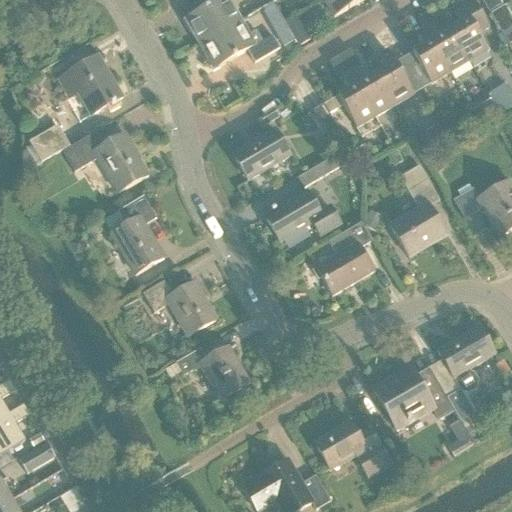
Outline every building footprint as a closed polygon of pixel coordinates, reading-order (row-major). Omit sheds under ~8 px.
[(199,46),(241,22),(228,0),(217,0),(218,2),(185,22),(199,46)] [(323,0),(334,19),(366,0),(323,0)] [(498,0),(480,0),(489,14),(502,7),(498,0)] [(450,31),(469,63),(488,52),(478,35),(490,28),(473,1),(454,12),(461,24),(450,31)] [(439,37),(432,25),(426,15),(418,19),(424,30),(450,74),(469,63),(450,31),(439,37)] [(241,22),(199,46),(214,71),(247,52),(255,65),(280,50),(272,37),(263,42),(256,31),(249,35),(241,22)] [(423,47),(412,53),(403,59),(422,90),(430,85),(431,86),(450,74),(424,30),(416,35),(423,47)] [(375,75),(365,81),(357,69),(360,68),(350,51),(340,57),(376,118),(394,107),(375,75)] [(403,59),(395,64),(394,64),(387,52),(379,56),(386,69),(375,75),(394,107),(413,96),(413,95),(422,90),(403,59)] [(376,118),(340,57),(329,63),(339,80),(342,78),(349,91),(338,97),(357,130),(376,118)] [(91,117),(122,99),(98,58),(59,81),(70,99),(78,94),(91,117)] [(511,108),(511,98),(505,86),(489,96),(501,116),(511,108)] [(497,112),(488,97),(470,107),(479,123),(497,112)] [(330,140),(340,134),(324,106),(313,112),(330,140)] [(475,118),(464,124),(467,129),(478,124),(475,118)] [(425,133),(432,144),(444,137),(438,126),(425,133)] [(42,164),(69,148),(57,128),(30,144),(42,164)] [(248,182),(290,158),(274,131),(233,156),(248,182)] [(118,195),(148,178),(132,151),(134,150),(125,136),(99,151),(91,137),(63,154),(75,174),(98,161),(118,195)] [(353,153),(360,165),(372,158),(365,146),(353,153)] [(340,170),(354,162),(347,150),(333,158),(340,170)] [(304,190),(339,170),(332,159),(298,180),(304,190)] [(400,179),(408,193),(418,211),(390,228),(409,260),(446,238),(429,208),(439,202),(419,167),(400,179)] [(499,239),(511,231),(511,187),(509,183),(480,200),(474,190),(453,202),(464,221),(482,210),(499,239)] [(329,208),(319,214),(307,193),(265,218),(280,244),(313,225),(321,238),(340,226),(329,208)] [(143,198),(118,213),(103,221),(136,277),(164,260),(144,228),(157,220),(143,198)] [(360,250),(373,243),(362,224),(329,243),(337,257),(316,269),(332,298),(374,273),(360,250)] [(101,229),(89,235),(92,242),(104,235),(101,229)] [(189,338),(216,322),(194,285),(173,297),(165,283),(143,296),(154,315),(170,306),(189,338)] [(122,320),(142,309),(137,301),(111,315),(116,323),(121,319),(122,320)] [(470,373),(469,371),(495,356),(479,328),(438,352),(447,368),(433,376),(447,400),(460,422),(461,422),(465,431),(473,427),(468,417),(474,414),(462,392),(468,394),(476,390),(478,381),(474,374),(470,373)] [(220,402),(249,385),(228,351),(208,363),(200,351),(176,365),(183,378),(200,368),(220,402)] [(495,368),(501,378),(510,373),(503,363),(495,368)] [(439,421),(454,413),(428,370),(415,378),(410,369),(373,390),(397,432),(433,411),(439,421)] [(5,375),(0,378),(0,388),(9,383),(5,375)] [(0,422),(10,417),(10,415),(1,401),(15,392),(9,383),(0,388),(0,422)] [(24,407),(10,415),(10,417),(0,422),(0,456),(25,442),(15,425),(29,416),(24,407)] [(457,443),(447,448),(454,459),(474,447),(460,422),(449,429),(457,443)] [(392,467),(385,454),(371,431),(359,438),(351,425),(314,446),(330,472),(355,457),(368,480),(392,467)] [(39,435),(29,440),(33,449),(44,443),(39,435)] [(27,475),(55,459),(47,444),(19,461),(27,475)] [(331,503),(330,502),(315,478),(302,486),(288,462),(261,477),(263,480),(244,491),(256,511),(259,511),(276,502),(282,511),(299,511),(312,505),(316,511),(331,503)] [(0,507),(12,501),(0,482),(0,507)] [(69,482),(57,489),(62,496),(73,490),(69,482)] [(0,511),(17,511),(12,501),(0,507),(0,511)]
